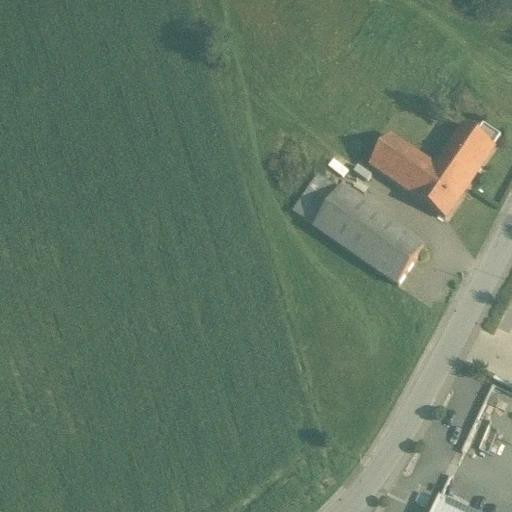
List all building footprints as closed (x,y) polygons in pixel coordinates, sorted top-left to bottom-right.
[(440,78),(426,102),(438,109),(452,85),(440,78)] [(430,110),(416,100),(398,126),(396,129),(416,143),(423,133),(417,128),(430,110)] [(475,138),(462,129),(435,168),(465,189),(499,139),(482,127),(475,138)] [(435,168),(390,138),(369,168),(444,220),(465,189),(435,168)] [(423,250),(318,178),(293,215),(398,287),(423,250)] [(462,511),(440,501),(434,511),(462,511)]
